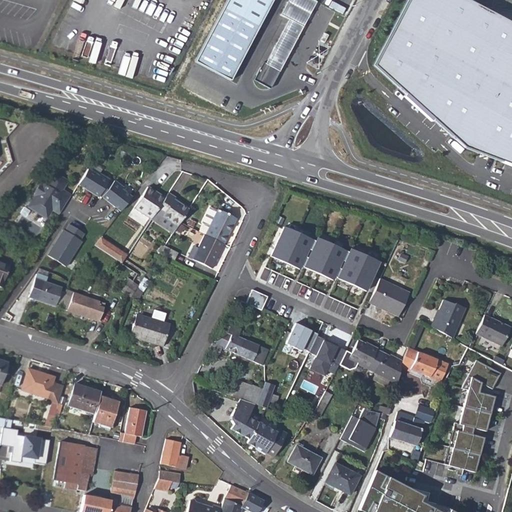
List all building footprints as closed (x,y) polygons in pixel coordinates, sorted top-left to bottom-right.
[(226,0),(194,62),(230,80),(271,0),(226,0)] [(314,2),(310,0),(288,0),(281,14),(287,18),(254,81),(269,88),(314,2)] [(511,24),(474,4),(466,0),(406,0),(372,65),(462,147),(511,165),(511,24)] [(77,184),(97,197),(98,195),(103,198),(120,212),(132,198),(122,190),(123,188),(115,181),(112,184),(107,181),(108,180),(98,174),(97,176),(86,169),(77,184)] [(49,180),(63,188),(68,181),(53,172),(49,180)] [(63,188),(49,180),(45,185),(40,182),(33,194),(36,195),(32,201),(34,207),(39,210),(37,213),(47,218),(52,210),(59,214),(70,196),(62,191),(63,188)] [(132,207),(149,218),(154,211),(163,198),(146,187),(132,207)] [(174,198),(166,193),(163,198),(154,211),(176,226),(178,222),(187,209),(172,200),(174,198)] [(224,246),(237,221),(219,211),(218,212),(211,208),(203,223),(204,225),(210,228),(206,236),(224,246)] [(149,218),(171,233),(176,226),(154,211),(149,218)] [(46,256),(64,267),(80,242),(78,241),(83,233),(68,224),(63,231),(62,230),(46,256)] [(310,240),(282,226),(268,256),(296,269),(298,266),(310,240)] [(126,255),(101,236),(94,244),(120,263),(124,258),(126,255)] [(210,272),(224,246),(206,236),(205,236),(196,251),(191,262),(210,272)] [(344,251),(315,238),(314,241),(301,267),(330,281),(331,277),(344,251)] [(314,241),(310,240),(298,266),(301,267),(314,241)] [(176,254),(162,247),(158,253),(172,261),(176,254)] [(186,260),(191,262),(196,251),(192,248),(186,260)] [(377,263),(349,250),(347,253),(335,279),(363,292),(377,263)] [(347,253),(344,251),(331,277),(335,279),(347,253)] [(44,283),(34,279),(30,292),(37,294),(35,300),(54,306),(60,289),(44,283)] [(118,290),(123,294),(131,282),(126,279),(118,290)] [(406,293),(378,279),(366,303),(394,317),(406,293)] [(125,295),(129,298),(134,291),(137,286),(131,282),(123,294),(125,295)] [(140,299),(144,287),(137,285),(134,297),(140,299)] [(104,304),(64,290),(58,308),(98,321),(104,304)] [(267,297),(252,290),(245,303),(261,311),(267,297)] [(430,317),(427,325),(449,338),(463,308),(453,303),(452,304),(440,299),(432,317),(430,317)] [(128,337),(162,346),(169,324),(136,314),(128,337)] [(473,333),(498,345),(508,326),(482,314),(473,333)] [(308,352),(316,335),(317,333),(297,323),(287,344),(303,351),(304,350),(308,352)] [(261,365),(267,350),(237,337),(240,329),(230,324),(226,331),(221,329),(214,344),(211,343),(205,353),(216,358),(221,348),(261,365)] [(321,338),(316,335),(308,352),(313,355),(307,368),(322,375),(325,370),(331,373),(336,364),(343,350),(334,346),(335,345),(327,341),(326,342),(321,339),(321,338)] [(355,363),(372,372),(382,353),(372,348),(373,347),(367,343),(366,345),(355,339),(348,353),(343,350),(336,364),(345,369),(352,369),(355,363)] [(445,365),(407,348),(400,361),(399,365),(438,382),(445,365)] [(372,372),(395,385),(399,365),(400,361),(393,357),(393,359),(382,353),(372,372)] [(475,360),(460,388),(466,391),(457,424),(453,422),(451,429),(456,431),(446,465),(473,472),(482,437),(466,433),(467,427),(484,431),(493,396),(481,393),(483,385),(491,389),(499,373),(475,360)] [(53,378),(26,369),(19,390),(45,398),(44,400),(56,404),(62,387),(51,383),(53,378)] [(260,389),(235,380),(228,396),(238,399),(253,405),(255,405),(260,389)] [(263,382),(260,389),(255,405),(264,408),(265,409),(267,402),(270,394),(270,392),(273,386),(263,382)] [(65,405),(90,414),(97,392),(72,384),(65,405)] [(330,395),(322,392),(317,403),(324,406),(330,395)] [(267,402),(275,404),(277,396),(270,394),(267,402)] [(100,395),(91,422),(98,425),(97,427),(108,431),(109,428),(111,429),(113,421),(112,419),(117,403),(109,400),(109,398),(100,395)] [(245,420),(253,405),(238,399),(228,417),(230,424),(228,429),(246,439),(254,425),(245,420)] [(387,415),(389,409),(376,406),(375,412),(379,413),(387,415)] [(387,437),(413,446),(426,410),(415,406),(412,417),(396,412),(387,437)] [(123,432),(119,432),(117,440),(132,443),(134,436),(139,436),(144,411),(128,408),(123,432)] [(357,418),(350,415),(338,439),(345,442),(347,439),(363,448),(372,430),(379,413),(375,412),(368,410),(363,408),(357,418)] [(49,428),(56,429),(58,420),(52,418),(51,421),(49,428)] [(274,434),(255,424),(254,425),(246,439),(244,443),(253,448),(252,450),(262,455),(263,455),(270,459),(283,435),(276,431),(274,434)] [(33,463),(44,465),(48,441),(16,435),(17,430),(1,428),(0,436),(0,445),(8,447),(11,448),(10,453),(9,462),(19,464),(20,457),(33,459),(33,463)] [(363,448),(347,439),(345,442),(362,451),(363,448)] [(178,443),(164,440),(159,463),(184,469),(186,457),(176,454),(178,443)] [(62,482),(67,443),(57,443),(52,481),(62,482)] [(95,447),(67,443),(62,482),(64,483),(63,488),(85,491),(88,474),(91,473),(95,447)] [(286,462),(310,475),(319,458),(295,446),(286,462)] [(333,464),(323,482),(333,487),(347,495),(356,477),(333,464)] [(452,511),(373,470),(357,510),(361,511),(452,511)] [(171,481),(176,482),(179,475),(157,471),(153,489),(166,491),(168,487),(171,481)] [(129,476),(112,474),(110,485),(126,488),(129,476)] [(134,489),(137,477),(129,476),(126,488),(134,489)] [(321,486),(331,490),(333,487),(323,482),(321,486)] [(179,494),(184,495),(188,484),(182,483),(179,494)] [(126,488),(110,485),(109,496),(110,497),(109,501),(108,504),(106,511),(128,511),(130,507),(132,500),(134,489),(126,488)] [(230,485),(223,500),(221,506),(218,511),(238,511),(240,508),(248,511),(259,511),(260,510),(258,509),(262,501),(240,490),(230,485)] [(78,511),(106,511),(108,504),(109,501),(82,496),(78,511)] [(189,498),(184,511),(218,511),(221,506),(210,503),(209,504),(202,502),(202,504),(195,502),(190,497),(189,498)]
